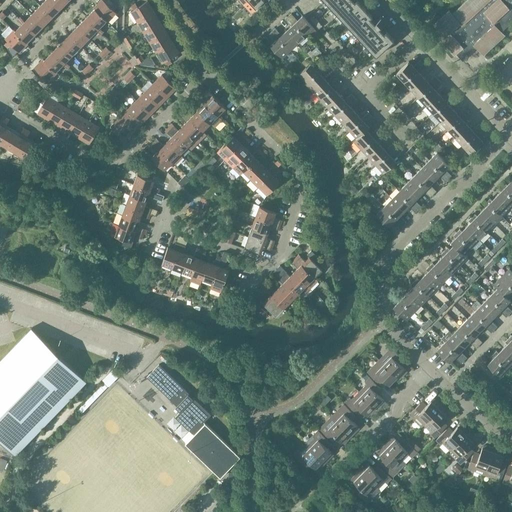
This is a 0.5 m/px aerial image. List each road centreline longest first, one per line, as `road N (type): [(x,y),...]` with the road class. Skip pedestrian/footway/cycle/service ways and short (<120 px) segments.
road 1 (residential): [(430,372),(379,323),(381,268),(506,137)]
road 2 (residential): [(0,108),(99,161),(120,161),(211,73)]
road 3 (residential): [(271,261),(301,176),(252,127),(251,108),(211,73)]
road 4 (residential): [(430,372),(323,482)]
road 5 (residential): [(506,137),(411,39)]
